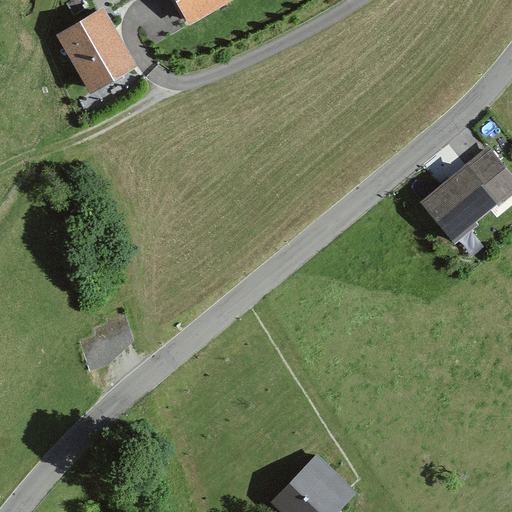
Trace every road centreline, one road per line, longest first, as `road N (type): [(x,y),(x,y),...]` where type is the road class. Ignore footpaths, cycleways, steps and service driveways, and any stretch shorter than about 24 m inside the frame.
road 1 (tertiary): [(511,63),(430,146),(117,400),(17,511)]
road 2 (residential): [(71,139),(170,103),(361,0)]
